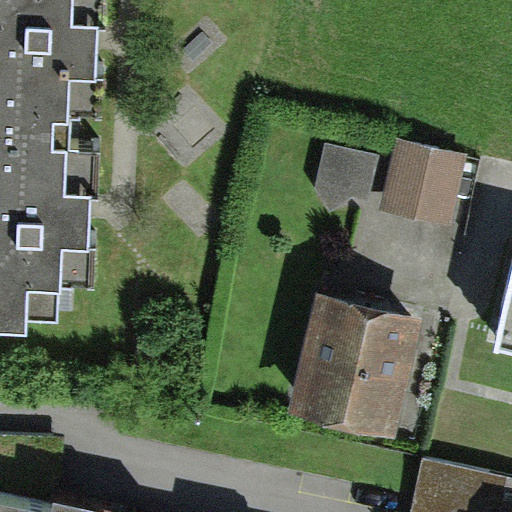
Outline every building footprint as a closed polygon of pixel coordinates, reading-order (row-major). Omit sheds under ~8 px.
[(0,0),(0,314),(65,315),(66,279),(97,279),(99,144),(76,144),(76,115),(107,116),(109,16),(81,16),(81,0),(0,0)] [(380,196),(437,214),(454,163),(396,144),(380,196)] [(359,193),(370,158),(326,145),(315,180),(359,193)] [(511,247),(510,247),(489,336),(511,341),(511,247)] [(290,407),(375,432),(409,319),(324,294),(290,407)] [(106,511),(108,505),(50,492),(47,506),(0,495),(0,511),(106,511)]
